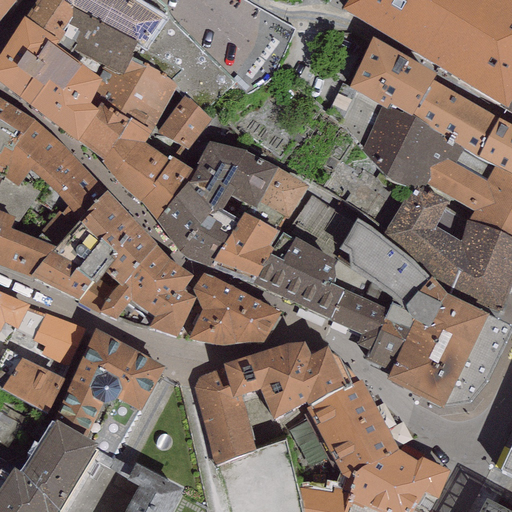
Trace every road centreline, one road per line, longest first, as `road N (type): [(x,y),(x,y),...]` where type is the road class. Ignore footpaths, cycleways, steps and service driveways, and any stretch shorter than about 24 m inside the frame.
road 1 (residential): [(181,359),(307,332),(345,356),(410,448),(464,485)]
road 2 (residential): [(0,282),(181,359)]
road 3 (residential): [(90,511),(181,359)]
road 4 (residential): [(181,359),(214,511)]
